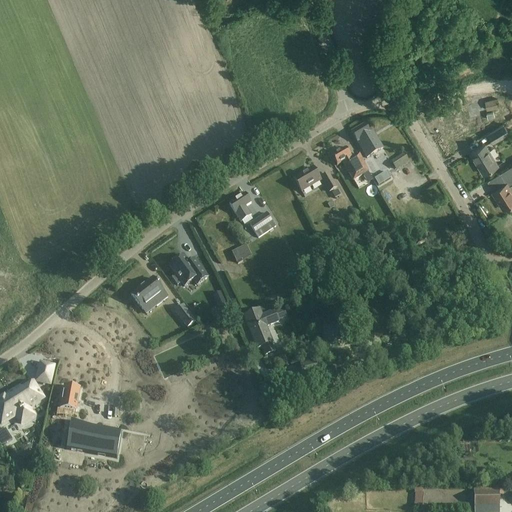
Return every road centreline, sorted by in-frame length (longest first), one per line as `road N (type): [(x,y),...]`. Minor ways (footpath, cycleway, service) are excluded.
road 1 (unclassified): [(0,356),(182,207),(345,110)]
road 2 (primary): [(511,354),(382,404),(201,511)]
road 3 (primary): [(252,511),(407,422),(511,384)]
road 4 (unclassified): [(511,301),(396,111)]
